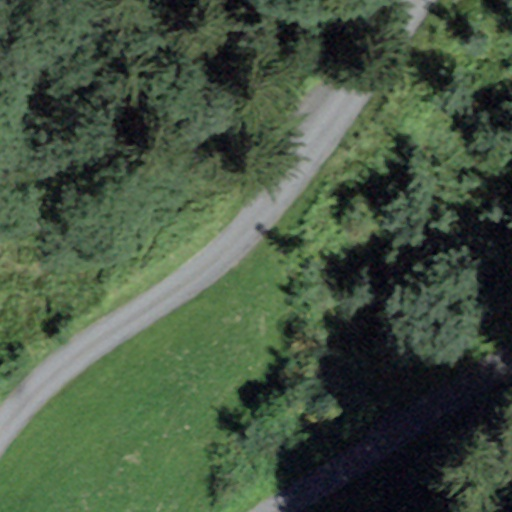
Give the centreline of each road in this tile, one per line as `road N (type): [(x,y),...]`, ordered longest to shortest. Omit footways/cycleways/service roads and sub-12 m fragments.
road 1 (unclassified): [(0,448),(18,422),(249,233),(421,0)]
road 2 (unclassified): [(277,511),(511,353)]
